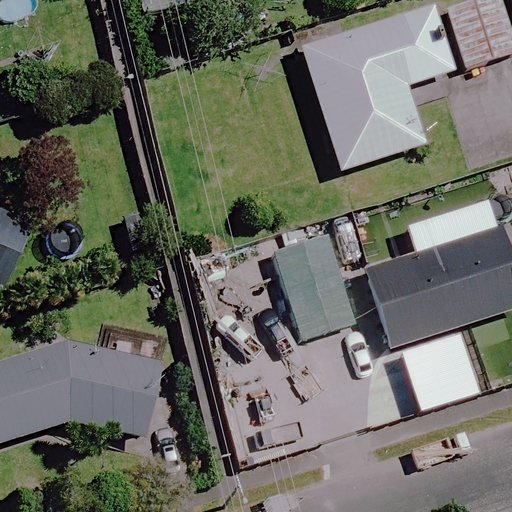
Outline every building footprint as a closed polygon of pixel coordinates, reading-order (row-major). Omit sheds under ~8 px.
[(511,62),(511,58),(493,0),(491,0),(439,16),(459,79),(511,62)] [(445,82),(423,16),(295,58),(335,182),(418,155),(399,97),(445,82)] [(0,295),(26,235),(0,223),(0,295)] [(511,319),(511,301),(491,236),(357,279),(383,361),(511,319)] [(329,243),(272,256),(292,342),(350,328),(329,243)] [(151,368),(59,352),(0,370),(0,455),(60,439),(137,452),(151,368)]
